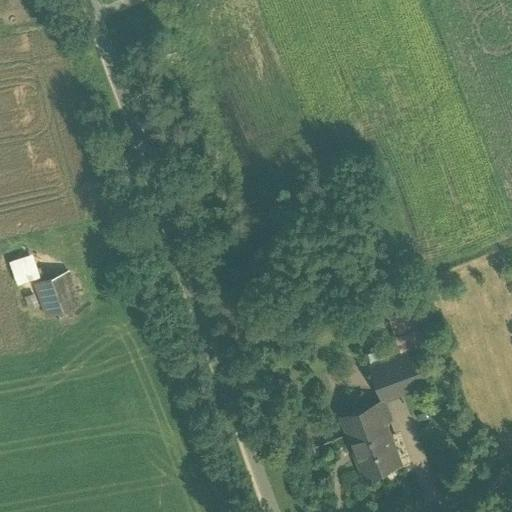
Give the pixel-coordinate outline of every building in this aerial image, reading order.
[(68,270),(35,282),(47,315),(58,312),(62,323),(77,318),(73,306),(80,303),(68,270)] [(413,299),(395,306),(398,315),(390,319),(396,336),(423,326),(413,299)] [(403,355),(372,366),(383,398),(415,387),(403,355)] [(377,405),(345,417),(350,432),(383,420),(377,405)] [(350,432),(349,433),(365,474),(400,461),(384,419),(383,420),(350,432)]
